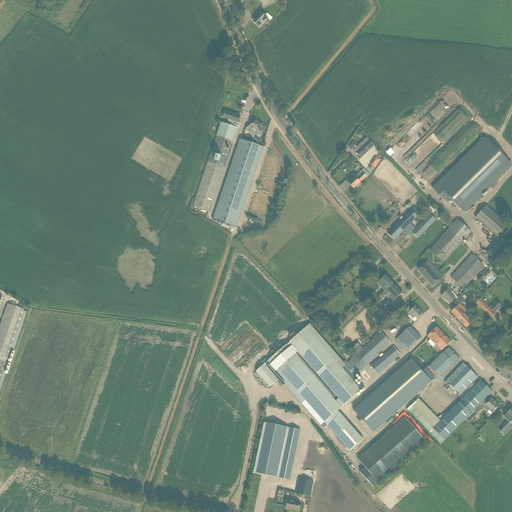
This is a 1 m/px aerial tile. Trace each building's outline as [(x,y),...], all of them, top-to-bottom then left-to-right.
[(256,19),(253,22),(259,28),(263,24),(264,22),(266,24),(270,21),(268,19),(260,12),(258,14),(254,18),(256,19)] [(238,123),(240,116),(225,111),(222,117),(238,123)] [(453,119),(460,126),(466,120),(457,111),(453,115),(455,117),(453,119)] [(250,125),(254,131),(253,132),(256,136),(252,139),(256,144),(260,142),(257,139),(263,135),(261,132),(265,130),(262,126),(261,127),(256,121),(250,125)] [(193,206),(211,212),(230,152),(227,151),(230,140),(234,142),(238,129),(221,123),(193,206)] [(463,131),(457,136),(464,145),(471,139),(463,131)] [(463,213),(511,165),(485,137),(433,189),(447,203),(450,199),(463,213)] [(358,151),(363,156),(374,146),(368,140),(367,138),(360,143),(362,145),(360,147),(357,143),(353,139),(350,142),(354,146),(356,149),(358,151)] [(213,221),(236,228),(263,147),(240,139),(213,221)] [(370,165),(375,168),(379,161),(375,158),(370,165)] [(360,183),(366,177),(369,174),(365,171),(364,169),(355,177),(352,180),(348,183),(353,189),(357,186),(358,187),(362,185),(360,183)] [(475,218),(497,237),(508,225),(486,206),(475,218)] [(411,210),(398,224),(387,234),(394,240),(403,231),(407,235),(411,231),(414,227),(410,224),(418,217),(417,216),(420,214),(414,208),(411,210)] [(422,234),(436,220),(429,214),(426,218),(412,232),(418,238),(423,234),(422,234)] [(457,219),(430,250),(444,263),(471,232),(457,219)] [(497,263),(511,248),(502,239),(488,254),(484,251),(481,255),(491,264),(494,260),(497,263)] [(451,277),(464,289),(484,266),(471,255),(451,277)] [(443,277),(434,266),(430,270),(424,263),(417,270),(432,287),(435,285),(441,280),(440,280),(443,277)] [(494,268),(492,270),(498,276),(500,274),(494,268)] [(378,282),(386,291),(394,284),(386,275),(378,282)] [(394,284),(386,291),(384,293),(387,296),(390,293),(392,296),(389,299),(392,302),(402,293),(394,284)] [(458,298),(450,289),(447,286),(441,291),(444,294),(441,296),(444,299),(445,299),(449,304),(455,299),(456,299),(457,298),(458,298)] [(366,298),(370,302),(377,296),(374,292),(366,298)] [(466,300),(461,295),(458,298),(457,298),(461,303),(466,300)] [(377,296),(370,302),(371,304),(373,302),(375,304),(381,300),(377,296)] [(475,303),(491,317),(501,306),(496,301),(490,307),(480,298),(475,303)] [(356,305),(359,309),(361,307),(362,307),(365,304),(362,300),(356,305)] [(0,379),(24,310),(7,304),(0,325),(0,379)] [(451,312),(458,319),(463,313),(466,311),(459,304),(451,312)] [(413,319),(415,317),(417,319),(423,314),(415,306),(412,309),(409,306),(406,310),(405,311),(408,313),(407,314),(413,319)] [(463,313),(458,319),(466,328),(472,322),(463,313)] [(409,327),(396,340),(408,352),(421,339),(409,327)] [(428,336),(442,350),(450,341),(437,327),(428,336)] [(289,342),(291,344),(292,345),(288,348),(286,345),(270,359),(324,422),(350,451),(363,440),(337,411),(360,391),(357,388),(361,384),(354,377),(345,366),(341,369),(305,328),(289,342)] [(344,365),(355,376),(390,343),(380,332),(347,363),(345,361),(342,363),(344,365)] [(394,347),(370,367),(377,375),(400,355),(394,347)] [(453,352),(448,348),(443,353),(443,352),(428,367),(441,379),(455,364),(459,359),(459,360),(460,359),(455,355),(454,356),(452,353),(453,352)] [(411,359),(353,411),(373,433),(435,378),(426,368),(422,372),(411,359)] [(455,390),(460,395),(478,377),(463,363),(446,380),(451,385),(447,390),(451,394),(455,390)] [(256,372),(270,387),(278,380),(264,365),(256,372)] [(474,410),(480,405),(492,392),(480,380),(477,384),(440,421),(418,399),(406,410),(440,445),(445,440),(465,420),(465,419),(471,413),(474,410)] [(484,400),(480,405),(483,408),(487,412),(488,412),(491,415),(492,414),(492,413),(495,410),(499,407),(496,403),(494,402),(495,401),(492,398),(488,402),(487,403),(484,400)] [(479,411),(483,408),(480,405),(474,410),(477,413),(479,411)] [(279,420),(281,410),(267,407),(265,416),(279,420)] [(507,422),(508,423),(500,432),(504,436),(511,426),(511,423),(510,422),(511,419),(511,408),(510,410),(507,408),(504,412),(505,411),(507,413),(504,417),(508,421),(507,422)] [(468,422),(474,416),(471,413),(465,419),(465,420),(468,422)] [(364,468),(360,472),(372,486),(425,441),(405,418),(358,459),(364,468)] [(253,472),(278,478),(288,428),(264,423),(253,472)] [(278,478),(290,480),(290,479),(290,477),(300,430),(288,428),(278,478)] [(298,481),(295,494),(310,497),(311,496),(310,496),(313,481),(298,478),(298,479),(298,481)] [(288,500),(286,508),(298,511),(300,502),(288,500)]
